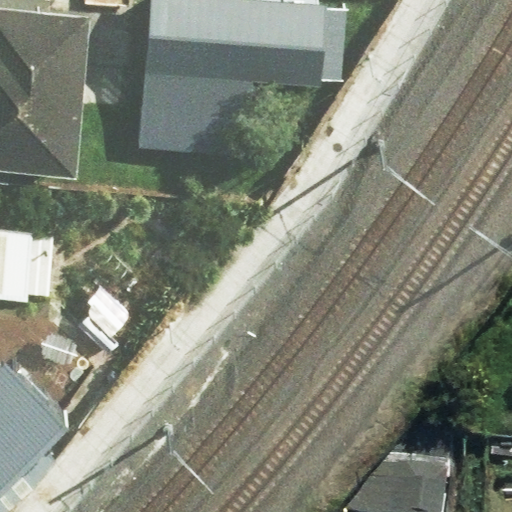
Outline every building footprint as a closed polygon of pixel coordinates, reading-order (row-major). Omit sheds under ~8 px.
[(0,0),(0,160),(78,167),(92,4),(39,0),(0,0)] [(315,0),(107,0),(102,108),(179,112),(183,63),(196,64),(192,116),(243,120),(247,67),(310,72),(315,0)] [(38,218),(0,217),(0,286),(35,288),(38,218)] [(0,335),(0,464),(65,395),(0,335)] [(448,511),(457,451),(411,445),(354,511),(448,511)]
